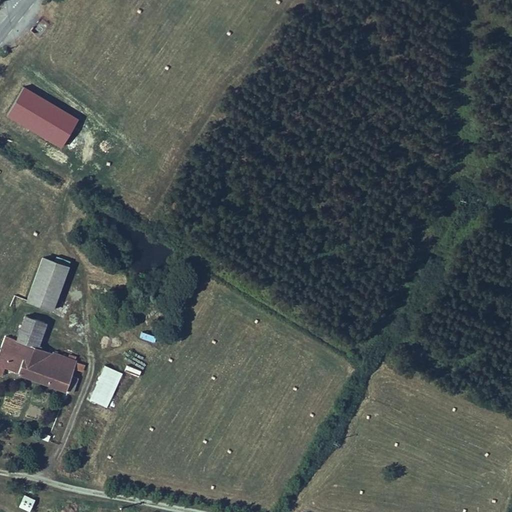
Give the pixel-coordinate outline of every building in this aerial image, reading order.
[(6,116),(61,149),(78,121),(23,88),(6,116)] [(27,301),(53,310),(68,267),(42,258),(27,301)] [(87,366),(79,363),(70,359),(71,354),(67,353),(65,357),(55,354),(56,351),(52,350),(51,352),(36,347),(45,323),(26,316),(17,340),(12,339),(3,336),(0,343),(0,374),(2,375),(4,369),(70,391),(77,394),(82,379),(75,377),(77,370),(85,372),(87,366)] [(141,333),(139,339),(153,343),(155,337),(141,333)] [(104,366),(88,400),(104,408),(120,374),(104,366)] [(138,377),(140,371),(126,366),(124,372),(138,377)] [(23,495),(17,507),(27,511),(29,511),(35,500),(23,495)]
